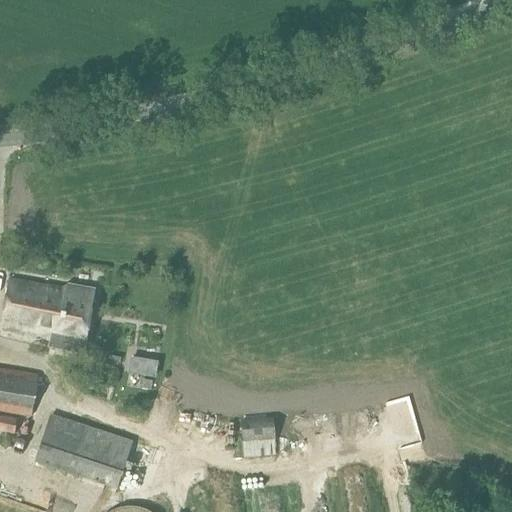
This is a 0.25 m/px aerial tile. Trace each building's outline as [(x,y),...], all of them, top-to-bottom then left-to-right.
[(68,288),(64,290),(10,281),(1,329),(51,340),(50,347),(85,354),(95,292),(68,288)] [(155,377),(157,363),(147,361),(142,365),(141,375),(155,377)] [(102,404),(111,367),(93,363),(83,399),(102,404)] [(0,413),(32,419),(39,376),(0,369),(0,413)] [(117,490),(134,442),(53,415),(35,463),(117,490)] [(17,420),(0,416),(0,447),(4,448),(6,434),(15,436),(17,420)] [(241,421),(245,458),(277,456),(274,419),(241,421)]
